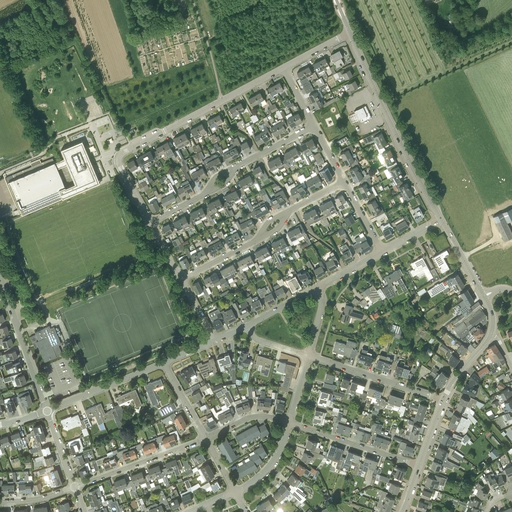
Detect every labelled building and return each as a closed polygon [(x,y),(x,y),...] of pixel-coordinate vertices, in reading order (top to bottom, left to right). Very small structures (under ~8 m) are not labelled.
[(342,65),(344,64),(341,57),(342,56),(339,50),(331,55),(333,60),(332,60),(336,67),(342,64),(342,65)] [(319,61),(324,70),(325,71),(327,70),(325,66),(328,65),(325,58),(319,61)] [(318,73),(324,70),(319,61),(313,64),(317,71),(318,73)] [(309,66),(303,69),(308,80),(311,78),(309,75),(312,73),(309,66)] [(312,90),(314,90),(314,89),(308,80),(303,69),(297,73),(302,83),(305,88),(304,88),(307,93),(308,93),(312,90)] [(343,69),(337,72),(336,73),(333,74),(335,79),(339,77),(343,75),(345,79),(352,76),(349,69),(344,72),(343,69)] [(326,78),(332,87),(336,84),(330,75),(326,78)] [(358,86),(355,80),(348,83),(350,88),(346,90),(348,95),(354,92),(353,89),(358,86)] [(277,92),(287,87),(284,83),(281,85),(280,82),(274,85),(277,92)] [(325,84),(322,85),(319,87),(319,86),(314,89),(314,90),(315,92),(309,95),(313,102),(320,98),(317,92),(321,90),(326,87),(327,88),(329,87),(327,83),(325,84)] [(274,85),(268,88),(272,95),(277,92),(274,85)] [(264,99),(260,92),(254,95),(258,102),(260,105),(266,102),(264,99)] [(252,105),(258,102),(254,95),(248,98),(252,105)] [(323,105),(324,107),(329,105),(328,104),(336,101),(334,98),(326,102),(323,103),(322,101),(320,98),(313,102),(316,108),(323,105)] [(241,102),(235,106),(239,113),(245,109),(241,102)] [(239,113),(235,106),(229,109),(233,116),(239,113)] [(374,106),(368,109),(372,117),(378,114),(374,106)] [(363,107),(354,111),(358,119),(359,119),(360,122),(371,117),(369,112),(366,113),(363,107)] [(282,121),(276,124),(280,132),(281,132),(285,131),(285,130),(286,130),(284,126),(287,125),(280,112),(279,111),(279,109),(278,110),(275,111),(277,114),(278,114),(282,121)] [(282,111),(280,112),(287,125),(287,126),(290,124),(291,127),(292,126),(292,127),(296,125),(296,124),(297,124),(293,116),(287,119),(283,111),(282,111)] [(302,121),(298,113),(293,116),(297,124),(297,123),(298,124),(301,122),(302,122),(302,121)] [(214,117),(217,124),(223,121),(219,114),(214,117)] [(262,118),(266,126),(270,132),(272,130),(275,135),(276,135),(280,133),(280,132),(276,124),(275,122),(272,123),(273,126),(271,127),(270,125),(269,125),(267,121),(269,120),(266,116),(262,118)] [(214,117),(207,120),(211,127),(214,126),(216,129),(219,127),(217,124),(214,117)] [(237,121),(233,123),(242,129),(246,127),(243,119),(237,122),(237,121)] [(207,133),(202,123),(196,126),(201,136),(207,133)] [(201,136),(196,126),(190,129),(196,139),(201,136)] [(271,134),(270,132),(266,126),(261,129),(263,132),(260,133),(264,141),(265,141),(269,139),(269,138),(268,136),(271,134)] [(185,132),(179,135),(184,146),(190,142),(189,139),(185,132)] [(375,138),(376,142),(384,138),(381,132),(377,134),(376,132),(370,135),(366,137),(368,142),(375,138)] [(212,135),(216,143),(217,142),(221,140),(218,136),(216,137),(215,133),(212,135)] [(263,141),(264,141),(260,133),(254,136),(258,144),(259,143),(259,144),(260,144),(263,142),(263,141)] [(179,149),(184,146),(179,135),(173,139),(177,145),(179,149)] [(346,136),(336,142),(337,145),(348,139),(346,136)] [(237,137),(234,138),(237,144),(238,146),(240,144),(244,152),(251,148),(247,141),(241,144),(237,137)] [(228,147),(229,150),(233,158),(239,154),(235,146),(237,144),(234,138),(231,140),(233,144),(228,147)] [(376,146),(379,151),(384,148),(383,146),(387,144),(384,138),(376,142),(374,143),(376,146)] [(306,142),(311,149),(316,147),(312,139),(306,142)] [(52,158),(39,164),(37,161),(30,163),(32,167),(12,175),(6,178),(22,215),(69,196),(100,182),(83,141),(62,149),(65,158),(56,162),(54,162),(52,158)] [(162,145),(167,154),(167,155),(173,152),(168,142),(162,145)] [(215,143),(218,150),(220,153),(223,152),(222,150),(220,146),(219,146),(217,142),(216,143),(215,143)] [(301,145),(305,152),(307,156),(313,153),(311,149),(306,142),(301,145)] [(343,159),(351,155),(353,154),(351,151),(354,149),(351,144),(348,146),(343,148),(344,151),(340,153),(343,159)] [(167,154),(162,145),(156,148),(157,150),(154,151),(158,158),(161,157),(160,155),(163,153),(165,156),(167,155),(167,154)] [(223,153),(227,161),(233,158),(229,150),(228,147),(222,150),(223,152),(224,153),(223,153)] [(294,158),(300,155),(302,161),(305,159),(300,150),(298,152),(296,147),(290,150),(294,158)] [(386,151),(384,148),(379,151),(381,156),(383,155),(385,159),(392,155),(390,149),(386,151)] [(178,149),(176,150),(178,154),(181,161),(184,160),(178,149)] [(283,157),(287,166),(288,167),(291,166),(290,164),(293,162),(292,159),(294,158),(290,150),(284,153),(285,156),(283,157)] [(155,160),(158,158),(154,151),(152,153),(150,151),(145,154),(150,164),(153,163),(152,161),(151,159),(154,158),(155,160)] [(314,155),(316,160),(322,158),(319,152),(314,155)] [(351,155),(343,159),(346,165),(350,163),(352,165),(357,162),(356,160),(357,159),(356,157),(356,156),(356,155),(356,154),(355,154),(355,153),(353,154),(351,155)] [(139,157),(142,163),(144,168),(150,165),(150,164),(145,154),(139,157)] [(214,155),(211,157),(216,167),(222,163),(218,156),(215,158),(214,155)] [(385,163),(387,168),(393,165),(391,163),(395,161),(392,155),(385,159),(386,162),(385,163)] [(280,158),(279,156),(274,159),(278,166),(277,167),(279,170),(285,167),(286,167),(286,166),(287,166),(283,157),(280,158)] [(210,170),(216,167),(211,157),(209,158),(208,157),(205,159),(205,160),(203,161),(207,170),(210,169),(210,170)] [(272,170),(277,167),(278,166),(274,159),(268,162),(272,170)] [(133,173),(141,169),(139,164),(137,165),(134,160),(127,163),(131,170),(133,173)] [(349,170),(352,176),(360,171),(360,172),(362,171),(360,168),(357,162),(352,165),(353,168),(349,170)] [(392,176),(393,175),(393,176),(401,172),(398,166),(394,168),(393,165),(387,168),(390,173),(392,176)] [(259,175),(261,179),(263,182),(269,179),(266,173),(264,175),(259,166),(253,170),(256,176),(259,174),(259,175)] [(191,173),(194,180),(200,178),(196,170),(195,167),(189,170),(191,173)] [(200,178),(206,174),(203,167),(196,170),(200,178)] [(333,177),(329,171),(327,168),(321,171),(323,174),(326,181),(333,177)] [(359,179),(360,182),(366,179),(365,177),(363,174),(362,175),(360,172),(360,171),(352,176),(355,181),(359,179)] [(170,182),(172,185),(175,183),(169,172),(166,174),(170,182)] [(310,175),(312,178),(316,186),(322,183),(318,175),(317,174),(316,172),(310,175)] [(396,185),(401,182),(400,179),(404,177),(401,172),(393,176),(393,175),(392,176),(390,177),(393,181),(393,180),(396,185)] [(244,178),(248,186),(253,183),(254,186),(256,186),(258,191),(261,190),(255,178),(252,180),(249,175),(248,175),(245,177),(244,177),(244,178)] [(361,192),(369,188),(367,186),(371,183),(370,181),(371,180),(369,177),(366,179),(360,182),(362,185),(358,187),(361,192)] [(243,189),(248,186),(244,178),(243,178),(239,180),(239,179),(239,180),(238,181),(242,187),(239,189),(244,199),(247,197),(244,192),(243,189)] [(316,186),(312,178),(306,181),(310,189),(316,186)] [(187,193),(193,190),(188,180),(187,180),(182,183),(187,193)] [(168,191),(165,192),(170,202),(176,199),(174,194),(176,193),(173,186),(172,185),(170,182),(168,183),(170,188),(167,189),(168,191)] [(294,197),(300,194),(294,183),(288,185),(287,182),(284,184),(287,189),(287,190),(289,194),(291,192),(294,197)] [(400,189),(402,192),(410,188),(407,183),(403,185),(401,182),(396,185),(393,187),(394,190),(398,190),(400,189)] [(178,189),(181,196),(187,193),(182,183),(179,184),(181,187),(178,189)] [(302,184),(299,185),(297,183),(295,184),(294,183),(300,194),(306,191),(302,184)] [(369,188),(361,192),(364,198),(368,196),(369,199),(375,196),(377,195),(373,186),(369,188)] [(413,194),(410,188),(402,192),(403,195),(402,196),(404,202),(410,199),(409,196),(413,194)] [(156,195),(159,202),(162,200),(164,205),(170,202),(165,192),(162,194),(161,193),(159,194),(156,189),(154,191),(156,195)] [(241,199),(244,205),(247,203),(244,199),(239,189),(236,191),(236,190),(235,190),(231,192),(230,193),(234,201),(240,198),(240,199),(241,199)] [(276,197),(280,205),(286,202),(285,201),(288,200),(283,189),(278,192),(274,194),(276,197)] [(227,208),(230,207),(229,204),(231,202),(234,201),(230,193),(229,193),(225,195),(225,196),(227,201),(224,202),(227,208)] [(266,193),(264,194),(270,205),(272,204),(274,208),(280,205),(276,197),(270,200),(269,198),(266,193)] [(263,200),(259,203),(258,203),(263,214),(269,211),(267,207),(270,205),(264,194),(261,195),(261,196),(263,200)] [(339,204),(345,201),(342,194),(335,198),(337,201),(335,202),(339,210),(342,209),(339,204)] [(157,203),(159,202),(156,195),(153,196),(155,200),(149,203),(153,211),(159,207),(157,203)] [(375,196),(369,199),(371,201),(367,203),(370,209),(378,205),(376,202),(378,201),(375,196)] [(253,207),(252,206),(247,197),(244,199),(247,203),(250,209),(253,207)] [(229,218),(231,217),(228,211),(229,211),(227,208),(224,202),(221,203),(219,198),(213,201),(217,209),(222,206),(224,209),(225,209),(229,218)] [(331,200),(325,203),(331,214),(337,211),(335,208),(331,200)] [(209,207),(206,208),(209,213),(212,219),(215,225),(217,224),(215,219),(216,218),(213,213),(215,212),(214,211),(217,209),(213,201),(207,204),(209,207)] [(252,206),(253,207),(250,209),(251,211),(255,218),(258,217),(263,214),(258,203),(252,206)] [(326,217),(331,214),(325,203),(319,206),(324,214),(324,215),(322,216),(326,224),(329,223),(326,217)] [(379,208),(378,205),(370,209),(373,215),(377,213),(378,215),(384,212),(381,207),(379,208)] [(209,213),(206,208),(203,209),(202,207),(196,210),(200,218),(205,215),(209,221),(212,227),(215,225),(212,219),(209,213)] [(413,215),(414,218),(416,221),(422,218),(421,216),(423,215),(419,207),(413,210),(415,213),(413,215)] [(315,208),(309,211),(313,219),(315,222),(320,220),(324,226),(326,224),(322,216),(319,217),(319,216),(315,208)] [(190,213),(192,215),(189,217),(193,225),(196,223),(195,221),(200,218),(196,210),(190,213)] [(247,215),(243,217),(249,229),(255,226),(252,220),(255,218),(251,211),(248,213),(248,214),(247,215)] [(313,219),(309,211),(303,214),(307,222),(305,224),(307,228),(313,232),(313,231),(310,224),(312,223),(310,221),(313,219)] [(375,217),(377,221),(386,216),(384,212),(378,215),(375,217)] [(351,214),(344,218),(348,225),(354,221),(351,214)] [(186,218),(185,216),(179,219),(185,230),(194,226),(193,225),(189,217),(186,218)] [(407,224),(409,223),(406,216),(403,217),(402,216),(394,221),(391,222),(394,226),(395,225),(399,231),(408,226),(407,224)] [(249,229),(243,217),(235,221),(236,223),(241,233),(244,231),(244,232),(249,229)] [(496,222),(504,241),(511,237),(511,233),(505,218),(496,222)] [(173,222),(179,233),(185,230),(179,219),(173,222)] [(384,225),(383,224),(380,226),(383,231),(382,232),(386,238),(393,235),(392,234),(392,233),(391,232),(394,230),(392,226),(391,227),(389,222),(384,225)] [(229,232),(231,235),(234,241),(241,238),(239,234),(241,233),(236,223),(233,224),(235,229),(229,232)] [(176,233),(175,231),(172,226),(170,227),(169,224),(162,228),(166,235),(167,237),(176,233)] [(297,237),(303,234),(309,246),(311,244),(301,224),(298,225),(298,227),(293,229),(297,237)] [(343,228),(338,231),(342,238),(347,235),(343,228)] [(298,239),(297,237),(293,229),(287,232),(289,235),(286,237),(290,245),(290,244),(291,246),(294,244),(293,242),(298,239)] [(219,232),(223,239),(225,238),(228,244),(234,241),(231,235),(228,236),(226,233),(224,234),(221,230),(219,232)] [(220,240),(223,239),(219,232),(216,233),(218,237),(212,240),(217,250),(224,247),(220,240)] [(357,242),(355,243),(352,245),(357,253),(362,250),(363,251),(370,247),(366,241),(367,240),(365,236),(360,238),(359,236),(355,239),(357,242)] [(287,250),(285,247),(287,245),(283,237),(277,240),(283,252),(287,250)] [(175,246),(181,243),(178,238),(172,241),(175,246)] [(201,241),(205,248),(208,247),(211,253),(217,250),(212,240),(207,243),(204,239),(201,241)] [(277,255),(283,252),(277,240),(271,243),(276,252),(273,253),(277,261),(280,267),(283,265),(277,255)] [(198,247),(195,249),(200,259),(207,255),(203,249),(205,248),(201,241),(199,242),(203,249),(200,250),(198,247)] [(182,243),(181,243),(175,246),(178,251),(184,248),(182,243)] [(287,246),(288,247),(295,260),(297,258),(296,255),(294,252),(291,246),(290,244),(290,245),(287,246)] [(351,254),(351,253),(346,244),(343,245),(344,247),(340,250),(346,261),(347,260),(353,257),(351,254)] [(266,246),(260,249),(265,257),(266,260),(272,257),(270,254),(266,246)] [(185,249),(188,256),(189,257),(191,256),(194,262),(200,259),(195,249),(190,252),(187,248),(185,249)] [(259,260),(261,259),(263,261),(266,260),(265,257),(260,249),(255,252),(259,260)] [(442,272),(449,268),(444,259),(443,260),(442,258),(445,256),(447,255),(446,255),(444,251),(433,257),(442,272)] [(338,262),(333,252),(330,253),(331,256),(328,258),(329,259),(325,261),(328,266),(327,266),(330,270),(333,268),(334,268),(337,267),(338,267),(335,263),(338,262)] [(189,258),(189,257),(188,256),(186,257),(185,255),(178,258),(180,260),(183,268),(190,264),(187,259),(189,258)] [(253,262),(250,255),(243,258),(247,265),(253,262)] [(412,274),(413,276),(423,270),(428,279),(429,279),(432,283),(440,279),(437,275),(434,269),(430,271),(422,257),(419,259),(419,258),(417,259),(419,262),(416,263),(416,262),(411,265),(413,268),(410,270),(410,271),(412,274)] [(240,271),(243,276),(246,284),(249,282),(243,271),(249,268),(247,265),(243,258),(237,261),(241,268),(242,269),(240,271)] [(314,269),(318,276),(325,272),(323,269),(326,268),(321,261),(318,262),(320,266),(314,269)] [(233,263),(227,267),(232,277),(236,276),(234,272),(237,271),(233,263)] [(225,285),(228,283),(227,280),(232,277),(227,267),(220,270),(224,277),(222,278),(225,285)] [(396,293),(392,284),(391,281),(396,278),(404,292),(408,290),(400,276),(403,274),(400,269),(384,277),(389,286),(383,289),(387,298),(396,293)] [(305,280),(306,283),(312,279),(307,270),(301,274),(301,273),(297,275),(300,281),(304,280),(304,281),(305,280)] [(225,285),(222,278),(219,279),(216,272),(210,275),(213,283),(215,286),(221,283),(222,286),(225,285)] [(431,296),(443,289),(447,287),(451,285),(461,279),(459,276),(457,273),(445,280),(439,284),(438,283),(433,286),(434,286),(427,290),(431,296)] [(207,286),(213,283),(210,275),(203,279),(207,286)] [(80,289),(83,287),(104,279),(103,277),(102,276),(79,285),(80,289)] [(290,284),(293,290),(300,286),(295,277),(294,278),(293,276),(284,281),(287,286),(290,284)] [(451,285),(453,288),(456,286),(458,289),(464,285),(462,282),(463,282),(461,279),(451,285)] [(203,290),(198,281),(192,284),(197,293),(203,290)] [(278,284),(273,287),(279,297),(280,297),(286,294),(283,288),(287,286),(284,281),(278,284)] [(380,297),(372,284),(373,286),(369,289),(368,288),(361,293),(360,293),(363,297),(368,294),(373,301),(380,297)] [(264,296),(268,303),(275,300),(273,297),(275,296),(272,290),(271,290),(272,292),(268,295),(266,290),(264,291),(262,288),(257,291),(261,298),(264,296)] [(460,293),(462,296),(459,297),(456,300),(458,303),(464,299),(463,299),(470,295),(467,288),(460,292),(460,293)] [(474,301),(470,295),(463,299),(464,299),(466,302),(459,308),(463,313),(470,307),(468,304),(474,301)] [(249,306),(252,304),(255,310),(262,306),(259,299),(253,302),(252,298),(251,296),(245,299),(246,301),(249,306)] [(240,304),(242,308),(240,309),(236,301),(233,302),(232,301),(231,301),(234,307),(238,315),(241,314),(242,316),(249,313),(247,308),(247,307),(249,306),(246,301),(240,304)] [(487,321),(486,315),(480,307),(482,306),(478,301),(470,307),(463,313),(452,321),(443,328),(444,330),(450,325),(454,330),(455,329),(461,338),(470,331),(469,330),(473,325),(474,326),(478,323),(479,324),(480,323),(481,324),(482,323),(483,324),(487,321)] [(343,314),(341,320),(349,322),(351,317),(361,320),(362,315),(351,312),(352,307),(346,305),(344,312),(344,313),(342,313),(342,314),(343,314)] [(220,312),(224,319),(227,325),(230,323),(230,322),(237,319),(231,308),(226,311),(224,312),(223,310),(220,312)] [(217,329),(223,326),(221,320),(224,319),(220,312),(217,313),(217,314),(211,318),(217,329)] [(473,334),(477,339),(480,336),(480,335),(485,331),(481,326),(481,324),(480,323),(479,324),(478,323),(474,326),(473,325),(469,330),(470,331),(473,334)] [(9,332),(7,325),(0,327),(0,329),(2,334),(0,334),(0,338),(5,336),(6,336),(5,333),(9,332)] [(54,327),(49,329),(48,325),(46,326),(46,327),(41,329),(42,332),(30,337),(33,344),(34,346),(38,354),(41,353),(45,361),(57,356),(56,356),(62,354),(58,345),(57,345),(54,337),(58,336),(54,327)] [(469,341),(466,338),(468,337),(469,338),(473,334),(470,331),(461,338),(460,339),(466,343),(469,341)] [(5,336),(0,338),(0,342),(1,345),(3,344),(5,347),(13,344),(11,338),(8,340),(7,338),(6,339),(5,336)] [(332,351),(350,356),(352,347),(355,347),(356,343),(347,340),(346,344),(340,343),(341,342),(339,342),(335,341),(332,351)] [(463,354),(468,348),(458,341),(456,344),(459,347),(457,349),(452,346),(450,349),(453,351),(457,354),(459,351),(463,354)] [(491,354),(498,350),(495,344),(487,349),(490,354),(486,356),(490,362),(491,362),(491,363),(495,360),(491,354)] [(358,361),(364,363),(367,351),(368,349),(362,347),(361,353),(360,353),(357,361),(358,361)] [(18,357),(15,350),(6,353),(4,354),(5,357),(6,357),(7,360),(11,359),(18,357)] [(499,370),(496,367),(505,362),(502,358),(503,358),(498,350),(491,354),(495,360),(491,363),(495,368),(490,371),(492,374),(499,370)] [(248,352),(241,351),(238,363),(249,366),(251,359),(250,360),(246,359),(248,352)] [(372,353),(367,351),(364,363),(370,365),(373,357),(371,356),(372,353)] [(459,359),(451,354),(448,351),(445,355),(448,356),(446,359),(449,361),(455,365),(459,359)] [(231,362),(229,353),(224,355),(225,356),(217,358),(220,369),(221,371),(225,370),(224,368),(225,368),(226,368),(226,367),(225,367),(225,365),(228,364),(228,363),(231,362)] [(380,354),(376,367),(382,369),(386,356),(381,354),(380,354)] [(268,375),(268,373),(272,359),(258,355),(256,363),(262,365),(260,373),(268,375)] [(388,371),(389,371),(392,359),(390,358),(390,357),(386,356),(382,369),(388,371)] [(207,371),(213,369),(214,372),(217,370),(216,369),(217,368),(215,363),(213,357),(209,359),(209,361),(202,364),(201,362),(197,364),(201,374),(202,374),(204,377),(209,375),(207,371)] [(286,363),(282,362),(278,361),(279,362),(276,370),(276,369),(276,370),(288,373),(287,377),(285,376),(283,383),(282,382),(281,386),(281,387),(288,389),(295,366),(286,364),(286,363)] [(15,371),(22,369),(20,362),(13,364),(12,362),(5,364),(7,370),(9,369),(11,373),(15,371)] [(404,367),(401,375),(407,377),(410,369),(407,368),(409,365),(404,363),(403,367),(404,367)] [(397,365),(394,373),(395,373),(401,375),(404,367),(403,367),(397,365)] [(191,380),(189,377),(196,373),(192,367),(188,370),(187,369),(180,373),(184,380),(186,383),(191,380)] [(435,367),(431,371),(446,382),(449,377),(448,377),(449,376),(441,371),(439,373),(438,373),(436,372),(438,369),(435,367)] [(484,368),(477,372),(481,377),(487,373),(484,368)] [(442,386),(446,382),(431,371),(429,375),(434,379),(433,380),(434,381),(441,387),(442,386)] [(336,385),(332,384),(334,376),(326,373),(325,379),(326,380),(325,382),(324,382),(323,386),(335,389),(336,385)] [(470,379),(467,383),(466,383),(464,386),(463,386),(462,388),(463,389),(462,390),(474,395),(477,388),(474,386),(474,385),(475,384),(476,384),(480,378),(474,373),(469,378),(470,379)] [(16,379),(18,385),(27,382),(24,374),(18,377),(17,374),(10,376),(12,380),(16,379)] [(340,385),(347,387),(348,384),(349,380),(343,378),(340,385)] [(161,379),(145,385),(152,405),(158,403),(153,388),(163,384),(161,379)] [(347,395),(348,393),(348,392),(354,394),(355,390),(357,383),(352,381),(350,385),(348,384),(347,387),(345,392),(345,394),(347,395)] [(363,398),(364,392),(362,392),(365,385),(364,385),(357,383),(355,390),(361,392),(359,397),(363,398)] [(204,395),(203,393),(202,391),(207,388),(205,384),(204,385),(202,386),(200,387),(201,389),(192,394),(195,401),(202,397),(204,395)] [(221,384),(212,388),(214,392),(223,388),(221,384)] [(367,393),(373,395),(375,389),(369,387),(369,386),(367,393),(364,392),(363,398),(365,399),(367,393)] [(508,388),(501,391),(501,392),(496,394),(499,400),(511,394),(511,392),(511,390),(510,391),(508,388)] [(142,405),(135,389),(121,395),(120,394),(118,395),(118,396),(116,397),(119,404),(124,402),(123,401),(132,397),(136,407),(142,405)] [(373,401),(376,403),(375,407),(379,408),(380,405),(382,398),(380,397),(382,390),(381,391),(375,389),(373,395),(371,401),(373,401)] [(235,406),(238,413),(241,412),(244,411),(241,400),(241,399),(234,401),(229,390),(226,391),(224,392),(226,396),(225,396),(230,405),(233,404),(234,406),(235,406)] [(331,400),(333,393),(332,393),(320,390),(319,392),(321,393),(320,397),(331,400)] [(32,402),(29,394),(28,391),(18,395),(19,397),(16,398),(18,403),(20,402),(22,406),(32,402)] [(260,407),(263,408),(264,397),(265,391),(261,391),(260,397),(258,396),(256,407),(259,408),(260,407)] [(385,400),(382,398),(380,405),(383,406),(386,407),(387,404),(393,406),(396,396),(390,394),(390,393),(388,401),(385,400)] [(227,407),(222,409),(227,419),(231,417),(233,416),(228,406),(230,405),(225,396),(223,397),(224,399),(223,399),(227,407)] [(282,412),(284,404),(279,402),(280,397),(277,396),(276,398),(275,402),(277,402),(275,410),(282,412)] [(399,411),(401,412),(400,416),(402,417),(405,407),(403,406),(401,405),(403,397),(402,398),(396,396),(393,406),(399,408),(398,409),(399,409),(399,411)] [(18,403),(16,398),(16,397),(10,399),(11,401),(7,402),(10,410),(16,408),(15,404),(18,403)] [(270,409),(271,398),(264,397),(263,408),(267,408),(267,409),(270,409)] [(331,400),(320,397),(318,403),(317,403),(320,404),(319,407),(323,408),(328,409),(329,406),(331,400)] [(461,397),(458,403),(470,409),(473,402),(476,404),(477,400),(471,397),(469,400),(461,397)] [(511,410),(511,409),(511,397),(504,402),(500,403),(502,407),(503,407),(503,408),(504,412),(510,409),(511,410)] [(241,400),(244,411),(248,409),(248,410),(251,409),(248,398),(241,400)] [(174,402),(169,405),(167,406),(170,411),(177,407),(174,402)] [(410,403),(407,402),(406,406),(417,410),(425,413),(427,406),(419,403),(419,406),(410,403)] [(101,403),(96,405),(102,420),(103,420),(114,416),(119,428),(123,427),(120,420),(115,408),(108,411),(108,412),(105,413),(101,403)] [(458,403),(456,408),(463,411),(462,414),(468,417),(474,424),(477,421),(470,413),(470,411),(469,411),(470,409),(458,403)] [(88,418),(95,415),(99,424),(103,422),(103,420),(102,420),(96,405),(85,410),(87,414),(88,418)] [(115,408),(120,420),(123,419),(123,412),(121,407),(120,406),(115,408)] [(216,412),(213,407),(211,408),(216,419),(219,418),(221,422),(224,421),(227,419),(222,409),(216,412)] [(315,415),(323,418),(324,411),(316,409),(315,409),(316,409),(315,415)] [(422,420),(425,413),(417,410),(415,417),(411,416),(410,419),(410,420),(411,420),(416,421),(416,422),(417,418),(422,420)] [(511,412),(511,411),(504,414),(503,415),(505,418),(507,417),(508,420),(511,417),(511,412)] [(210,428),(217,424),(210,412),(207,413),(210,420),(207,422),(210,428)] [(163,422),(171,418),(173,422),(176,421),(177,423),(184,420),(181,414),(176,417),(174,413),(170,416),(162,420),(163,422)] [(345,425),(346,422),(340,420),(342,414),(338,413),(337,417),(335,422),(338,423),(337,426),(336,427),(337,427),(336,430),(343,432),(345,425)] [(61,420),(63,426),(67,425),(69,429),(77,426),(76,422),(80,420),(78,414),(69,418),(68,417),(61,420)] [(454,414),(450,420),(458,424),(465,427),(468,429),(470,425),(470,424),(460,419),(461,417),(454,414)] [(323,418),(315,415),(313,422),(312,421),(312,422),(317,423),(318,424),(318,423),(321,424),(323,425),(325,419),(323,418)] [(89,434),(87,427),(84,419),(80,421),(83,429),(82,429),(85,436),(89,434)] [(351,430),(352,427),(354,428),(356,423),(357,419),(354,419),(353,422),(352,422),(351,425),(349,425),(348,426),(345,425),(343,432),(349,434),(350,431),(351,431),(351,430)] [(409,423),(406,430),(418,433),(420,427),(419,426),(420,426),(415,424),(416,421),(410,420),(410,419),(409,419),(408,422),(409,423)] [(180,433),(180,434),(184,431),(182,428),(187,425),(184,420),(177,423),(178,426),(176,427),(180,433)] [(457,426),(458,424),(450,420),(448,426),(459,431),(461,428),(457,426)] [(373,434),(375,429),(377,423),(373,422),(370,428),(370,431),(364,429),(364,431),(361,438),(368,440),(369,437),(370,436),(369,436),(370,433),(373,434)] [(361,438),(364,431),(358,429),(360,424),(356,423),(354,428),(357,429),(356,432),(355,432),(355,433),(354,436),(361,438)] [(377,423),(375,429),(378,430),(374,442),(380,444),(384,434),(385,431),(381,430),(382,425),(379,424),(377,423)] [(33,427),(34,430),(31,431),(31,433),(27,434),(27,436),(24,437),(26,442),(26,443),(30,441),(28,437),(30,436),(33,435),(43,431),(41,424),(33,427)] [(260,426),(258,428),(262,437),(267,434),(269,437),(271,436),(264,424),(264,425),(260,427),(260,426)] [(256,425),(253,427),(252,428),(251,427),(249,429),(254,437),(259,435),(260,438),(262,437),(258,428),(256,425)] [(502,432),(511,442),(511,440),(511,430),(508,426),(502,432)] [(248,441),(252,439),(254,441),(256,440),(254,437),(249,429),(245,431),(243,432),(243,433),(248,441)] [(177,440),(180,439),(178,435),(178,434),(177,430),(170,433),(170,435),(168,436),(170,443),(176,441),(175,438),(176,438),(177,440)] [(418,433),(406,430),(404,437),(413,440),(416,441),(418,433)] [(34,445),(35,447),(41,445),(39,440),(46,438),(43,431),(33,435),(35,441),(33,442),(34,444),(34,445)] [(26,442),(24,437),(21,438),(19,432),(11,435),(14,442),(16,449),(17,448),(16,446),(20,445),(17,439),(19,439),(21,444),(23,447),(27,446),(26,442)] [(248,441),(243,433),(239,435),(238,435),(236,436),(241,445),(246,442),(247,445),(249,444),(248,441)] [(455,448),(457,443),(454,440),(451,438),(452,437),(444,433),(441,441),(455,448)] [(453,433),(452,437),(458,440),(461,441),(463,437),(453,433)] [(161,436),(157,437),(159,442),(163,440),(164,445),(170,443),(168,436),(165,437),(164,434),(161,436)] [(384,434),(380,444),(387,446),(390,436),(384,434)] [(1,439),(3,445),(10,443),(8,436),(0,438),(1,439)] [(83,451),(80,443),(82,442),(80,437),(69,441),(70,444),(73,452),(78,450),(79,453),(83,451)] [(155,443),(159,442),(157,437),(150,440),(151,442),(148,443),(151,450),(157,448),(155,443)] [(219,445),(221,449),(229,444),(230,444),(232,443),(231,441),(228,443),(226,438),(217,443),(218,445),(219,445)] [(308,439),(306,446),(314,449),(313,452),(314,452),(319,453),(321,449),(315,447),(317,442),(308,439)] [(136,441),(137,444),(137,445),(139,449),(143,448),(145,453),(151,450),(148,443),(146,444),(145,442),(141,443),(140,440),(136,441)] [(410,444),(402,441),(401,441),(399,447),(404,449),(403,452),(407,453),(408,454),(408,453),(411,454),(413,447),(409,446),(410,444)] [(256,450),(260,458),(262,457),(266,454),(267,455),(260,443),(258,444),(260,448),(256,450)] [(222,451),(225,455),(233,451),(236,449),(235,448),(232,449),(230,444),(229,444),(221,449),(222,451)] [(35,447),(33,448),(30,449),(31,453),(37,451),(42,450),(44,455),(51,452),(49,446),(49,445),(42,448),(41,445),(35,447)] [(131,450),(128,451),(131,458),(137,456),(135,451),(139,449),(137,445),(130,447),(131,450)] [(333,457),(336,447),(331,446),(331,445),(328,452),(326,451),(326,452),(325,455),(324,456),(327,457),(327,455),(333,457)] [(341,456),(343,449),(343,450),(336,447),(333,457),(339,459),(337,464),(336,468),(339,469),(340,465),(343,457),(341,456)] [(443,461),(446,463),(447,459),(449,453),(446,452),(447,451),(438,447),(435,455),(444,458),(445,458),(443,461)] [(88,457),(86,454),(93,452),(91,448),(82,451),(84,454),(75,457),(77,464),(84,462),(83,459),(88,457)] [(118,452),(119,457),(123,455),(125,460),(131,458),(128,451),(127,448),(125,449),(118,452)] [(488,453),(494,459),(500,454),(494,448),(488,453)] [(108,456),(109,458),(111,465),(117,463),(115,458),(119,457),(118,452),(117,449),(112,451),(107,453),(108,455),(108,456)] [(255,454),(251,456),(255,465),(257,464),(257,463),(262,461),(260,458),(256,450),(254,451),(255,454)] [(236,455),(233,451),(225,455),(224,456),(225,458),(226,458),(228,462),(228,463),(239,456),(238,454),(236,455)] [(343,457),(340,465),(343,466),(346,458),(351,460),(354,453),(348,451),(346,458),(343,457)] [(206,461),(205,459),(206,459),(206,458),(205,458),(202,452),(198,454),(197,453),(197,452),(190,456),(192,459),(193,458),(196,464),(202,461),(203,463),(206,461)] [(317,458),(318,457),(323,459),(324,456),(325,455),(322,454),(319,453),(314,452),(312,456),(304,452),(301,459),(305,460),(304,463),(307,464),(309,459),(314,461),(315,458),(317,458)] [(451,455),(460,461),(462,458),(454,452),(451,455)] [(351,460),(350,464),(356,465),(353,473),(357,475),(359,468),(361,463),(358,462),(361,455),(360,455),(354,453),(351,460)] [(52,456),(45,458),(48,465),(54,463),(52,456)] [(105,467),(111,465),(109,458),(108,456),(98,459),(100,464),(103,463),(105,467)] [(257,468),(255,465),(251,456),(248,458),(250,460),(245,463),(250,471),(250,472),(253,470),(252,470),(257,467),(257,468)] [(363,463),(361,463),(359,468),(361,468),(362,467),(368,469),(369,465),(369,466),(371,459),(365,457),(366,456),(365,456),(363,463)] [(173,468),(176,475),(180,474),(178,469),(183,467),(181,462),(178,463),(176,459),(171,461),(173,468)] [(372,475),(375,476),(376,474),(378,469),(376,468),(378,460),(378,461),(371,459),(369,466),(374,467),(372,475)] [(190,464),(188,464),(187,460),(182,462),(186,472),(191,469),(192,469),(190,464)] [(246,473),(250,471),(245,463),(244,460),(242,461),(244,464),(239,467),(243,475),(244,475),(246,474),(246,473)] [(171,469),(173,468),(171,461),(166,463),(165,463),(167,467),(164,469),(166,474),(170,472),(172,472),(171,469)] [(446,463),(443,461),(441,465),(433,461),(431,468),(439,471),(442,472),(444,466),(448,467),(452,469),(453,466),(446,463)] [(201,475),(211,469),(211,468),(210,466),(208,463),(200,467),(201,468),(198,469),(201,475)] [(239,477),(243,475),(239,467),(237,464),(235,465),(237,468),(232,470),(237,479),(239,478),(239,477)] [(308,470),(298,464),(298,465),(295,470),(302,474),(304,470),(307,472),(308,470)] [(166,474),(164,469),(161,470),(159,465),(153,467),(156,474),(158,479),(163,478),(165,483),(168,482),(166,476),(166,474)] [(504,469),(502,470),(507,481),(511,479),(510,476),(511,474),(511,467),(511,465),(504,468),(504,469)] [(86,467),(79,470),(82,476),(88,474),(88,473),(92,472),(91,469),(87,471),(86,467)] [(147,475),(148,480),(154,478),(154,475),(156,474),(153,467),(148,469),(150,474),(147,475)] [(398,467),(396,472),(396,473),(392,472),(391,474),(395,476),(402,479),(403,476),(404,475),(403,475),(405,470),(401,469),(398,467)] [(497,473),(494,474),(495,477),(498,484),(499,485),(505,483),(505,482),(507,481),(502,470),(501,467),(499,467),(501,472),(499,472),(497,473)] [(52,478),(59,476),(57,469),(54,470),(53,469),(46,472),(48,476),(51,475),(52,478)] [(211,469),(201,475),(204,481),(214,475),(213,472),(212,470),(211,470),(211,469)] [(24,475),(25,484),(25,491),(32,491),(31,486),(34,486),(34,484),(33,479),(29,479),(28,471),(24,471),(24,475)] [(136,474),(140,483),(143,482),(145,481),(147,485),(150,484),(148,480),(147,475),(144,476),(142,471),(142,472),(136,474)] [(495,485),(498,484),(495,477),(494,474),(493,472),(488,474),(484,476),(487,483),(489,482),(492,487),(495,486),(495,485)] [(14,488),(17,487),(16,482),(16,474),(15,474),(13,475),(13,482),(8,482),(8,485),(8,492),(14,492),(15,492),(14,488)] [(131,486),(133,490),(133,491),(136,490),(136,489),(135,485),(140,483),(136,474),(131,475),(133,480),(130,481),(132,486),(131,486)] [(287,480),(296,487),(301,481),(292,474),(291,474),(292,474),(288,480),(287,480)] [(433,487),(438,488),(439,484),(444,486),(446,478),(435,474),(434,478),(432,477),(431,478),(427,476),(425,484),(433,487)] [(49,479),(50,483),(51,487),(59,484),(58,484),(61,483),(59,476),(52,478),(49,479)] [(124,478),(119,480),(122,487),(123,489),(126,488),(131,486),(132,486),(130,481),(126,482),(125,478),(124,478)] [(188,490),(189,493),(193,492),(193,491),(191,487),(188,479),(184,481),(188,490)] [(2,481),(0,480),(0,486),(2,486),(2,493),(8,492),(8,485),(3,485),(2,481)] [(123,489),(122,487),(119,480),(114,482),(115,486),(112,487),(114,493),(116,497),(118,496),(119,496),(117,491),(120,490),(123,489)] [(207,490),(206,488),(211,485),(214,491),(219,488),(220,487),(218,484),(219,483),(217,480),(210,484),(209,481),(200,486),(203,492),(207,490)] [(397,492),(399,485),(390,482),(388,481),(387,484),(389,485),(388,489),(397,492)] [(19,492),(25,491),(25,484),(19,484),(19,482),(16,482),(17,487),(19,487),(19,492)] [(34,484),(34,486),(34,491),(42,488),(40,482),(34,484)] [(483,489),(484,486),(478,483),(476,488),(478,489),(476,494),(485,498),(488,492),(485,491),(485,490),(483,489)] [(286,498),(291,493),(289,491),(290,491),(283,485),(279,490),(285,496),(284,496),(286,498)] [(99,497),(102,496),(99,487),(93,489),(89,490),(89,491),(90,494),(88,495),(90,500),(99,497)] [(430,495),(434,496),(436,497),(438,491),(428,488),(427,491),(423,489),(421,496),(429,499),(430,495)] [(173,508),(180,505),(177,498),(180,497),(176,489),(173,490),(175,494),(171,496),(173,500),(170,501),(173,508)] [(276,503),(280,508),(284,506),(286,503),(284,501),(281,503),(279,501),(284,496),(285,496),(279,490),(273,495),(279,501),(276,503)] [(298,495),(294,490),(292,493),(300,501),(302,499),(298,495)] [(383,490),(379,501),(391,505),(394,498),(386,496),(387,492),(383,490)] [(192,500),(189,493),(186,495),(185,492),(180,493),(184,503),(185,503),(192,500)] [(165,494),(164,494),(163,495),(159,504),(158,504),(156,503),(155,503),(154,503),(154,504),(155,507),(157,511),(163,511),(165,511),(163,507),(166,506),(165,503),(167,502),(168,502),(165,494)] [(92,505),(92,506),(97,504),(98,507),(103,505),(109,503),(108,500),(101,502),(100,499),(99,497),(90,500),(92,505)] [(466,503),(467,503),(476,508),(477,505),(481,507),(482,504),(481,504),(482,500),(474,497),(473,500),(470,498),(469,501),(467,500),(466,503)] [(268,499),(262,503),(267,510),(270,508),(272,510),(273,511),(275,511),(277,511),(281,511),(282,511),(280,508),(276,503),(273,506),(268,499)] [(421,510),(425,510),(426,507),(429,508),(431,502),(425,499),(424,502),(419,501),(416,508),(421,510)] [(117,511),(121,511),(119,507),(119,505),(117,500),(109,503),(110,505),(114,504),(115,505),(117,511)] [(57,505),(58,508),(59,511),(67,511),(69,511),(68,509),(70,508),(68,501),(57,505)] [(388,511),(391,505),(379,501),(376,506),(375,506),(374,508),(375,509),(375,511),(378,511),(379,511),(381,510),(386,511),(388,511)] [(259,511),(263,511),(267,510),(262,503),(256,507),(259,511)] [(478,508),(476,508),(467,503),(465,506),(468,508),(465,511),(476,511),(477,511),(478,508)]
